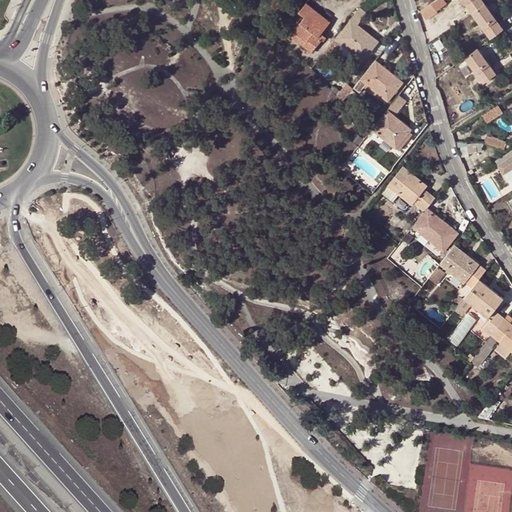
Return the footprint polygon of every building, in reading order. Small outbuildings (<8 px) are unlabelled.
[(279,0),(276,0),(274,7),(282,9),(285,2),(279,0)] [(436,0),(435,0),(431,3),(436,10),(441,7),(436,0)] [(462,0),(471,12),(484,3),(482,0),(462,0)] [(306,2),(299,11),(305,16),(291,35),(312,51),(322,37),(319,35),(330,21),(306,2)] [(430,15),(436,10),(431,3),(427,6),(430,15)] [(484,3),(471,12),(490,38),(503,29),(498,22),(484,3)] [(425,18),(430,15),(427,6),(420,11),(425,18)] [(378,41),(356,23),(364,13),(358,9),(336,37),(364,59),(378,41)] [(439,39),(433,44),(438,51),(445,47),(439,39)] [(482,83),(496,73),(477,48),(470,53),(464,57),(482,83)] [(375,60),(354,87),(360,92),(365,87),(368,83),(381,94),(388,100),(402,81),(375,60)] [(381,94),(368,83),(365,87),(378,97),(381,94)] [(406,100),(399,94),(387,110),(394,116),(406,100)] [(480,114),(485,122),(502,112),(497,103),(481,113),(480,114)] [(396,147),(409,131),(411,128),(394,116),(387,110),(372,128),(396,147)] [(412,133),(409,131),(396,147),(399,150),(412,133)] [(495,137),(493,136),(490,143),(501,147),(495,137)] [(501,147),(505,148),(507,142),(495,137),(501,147)] [(476,152),(476,143),(466,143),(467,152),(476,152)] [(511,149),(495,160),(498,165),(511,156),(511,149)] [(511,156),(498,165),(507,179),(511,176),(511,156)] [(429,204),(435,196),(425,188),(427,185),(403,165),(390,181),(401,191),(399,193),(412,204),(413,202),(424,210),(427,207),(429,204)] [(381,192),(393,201),(399,193),(401,191),(390,181),(381,192)] [(412,226),(419,231),(444,250),(458,232),(427,207),(424,210),(412,226)] [(416,236),(419,231),(412,226),(409,230),(416,236)] [(456,271),(467,279),(465,282),(472,287),(479,278),(486,269),(454,244),(440,263),(454,274),(456,271)] [(445,272),(438,266),(429,277),(437,284),(445,272)] [(454,274),(464,282),(465,282),(467,279),(456,271),(454,274)] [(503,297),(479,278),(472,287),(460,303),(463,305),(467,299),(481,310),(479,312),(486,318),(488,315),(489,316),(503,297)] [(483,328),(492,334),(505,317),(497,311),(483,328)] [(503,340),(511,347),(510,349),(511,350),(511,323),(505,317),(492,334),(498,339),(501,342),(503,340)] [(478,366),(493,347),(492,346),(498,339),(492,334),(471,361),(478,366)] [(505,355),(510,349),(511,347),(503,340),(501,342),(496,348),(505,355)]
